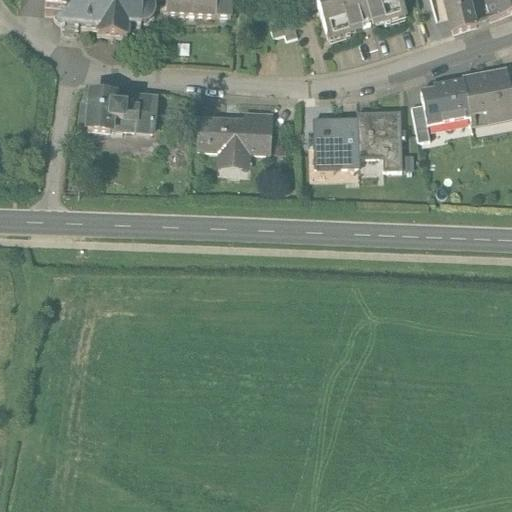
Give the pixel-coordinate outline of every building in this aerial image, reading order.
[(64,0),(65,1),(54,0),(47,0),(45,24),(63,27),(62,33),(98,37),(98,42),(131,45),(133,31),(143,32),(144,29),(149,28),(153,27),(156,23),(158,18),(158,13),(157,8),(154,5),(154,0),(64,0)] [(231,0),(165,0),(164,22),(230,26),(231,0)] [(310,0),(318,25),(326,52),(370,38),(406,27),(397,0),(310,0)] [(437,0),(449,40),(476,33),(467,0),(437,0)] [(511,0),(486,0),(483,1),(491,28),(511,21),(511,0)] [(277,19),(266,22),(272,44),(283,41),(278,24),(277,19)] [(278,24),(283,41),(285,47),(296,43),(289,20),(278,24)] [(505,77),(461,86),(468,124),(471,138),(511,129),(511,110),(511,104),(505,77)] [(468,124),(461,86),(419,94),(422,110),(426,131),(468,124)] [(113,98),(92,96),(87,134),(110,135),(111,123),(133,125),(132,135),(152,136),(156,103),(113,99),(113,98)] [(426,131),(422,110),(409,113),(415,149),(429,146),(426,131)] [(357,120),(358,126),(358,163),(381,163),(381,177),(399,176),(399,161),(398,119),(357,120)] [(244,127),(199,125),(198,156),(223,158),(223,167),(242,168),(243,159),(269,160),(271,121),(245,120),(244,127)] [(358,126),(313,126),(313,174),(316,174),(316,169),(341,169),(341,173),(358,173),(358,163),(358,126)] [(286,148),(273,148),(272,159),(285,159),(286,148)] [(413,160),(399,161),(399,176),(413,177),(413,160)]
